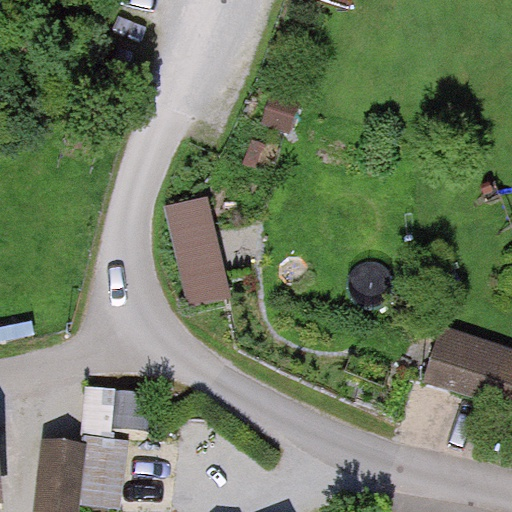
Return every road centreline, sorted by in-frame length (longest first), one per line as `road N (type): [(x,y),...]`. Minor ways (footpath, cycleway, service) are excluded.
road 1 (residential): [(511,486),(360,460),(145,333)]
road 2 (residential): [(0,372),(76,358),(145,333)]
